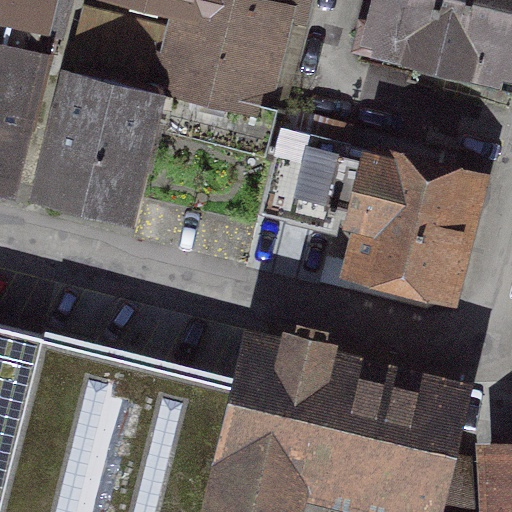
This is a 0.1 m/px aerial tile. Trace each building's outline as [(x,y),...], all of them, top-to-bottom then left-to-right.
[(0,0),(0,40),(34,49),(56,55),(70,0),(0,0)] [(73,59),(77,60),(256,102),(285,108),(307,18),(271,9),(233,0),(182,0),(174,33),(85,11),(73,59)] [(272,0),(271,9),(307,18),(311,0),(272,0)] [(362,22),(355,46),(441,68),(447,45),(503,59),(511,24),(511,0),(384,0),(378,26),(362,22)] [(0,177),(2,177),(34,49),(0,40),(0,177)] [(46,188),(122,207),(144,120),(273,152),(285,108),(256,102),(77,60),(46,188)] [(285,108),(273,152),(260,206),(288,212),(286,219),(334,230),(337,217),(367,224),(356,265),(444,288),(472,179),(309,136),(314,116),(285,108)] [(0,511),(211,511),(244,384),(0,321),(0,511)] [(257,332),(244,384),(211,511),(455,511),(432,506),(463,382),(257,332)] [(511,511),(511,454),(495,455),(497,511),(511,511)]
